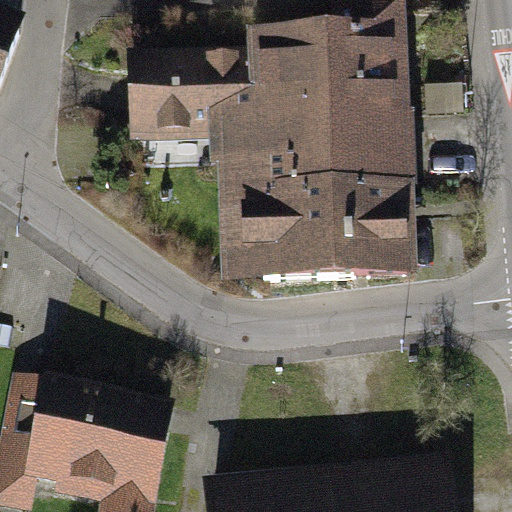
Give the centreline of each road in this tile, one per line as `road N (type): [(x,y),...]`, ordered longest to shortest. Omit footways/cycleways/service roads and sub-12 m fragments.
road 1 (residential): [(34,189),(194,302),(285,324),(511,300)]
road 2 (residential): [(34,189),(48,0)]
